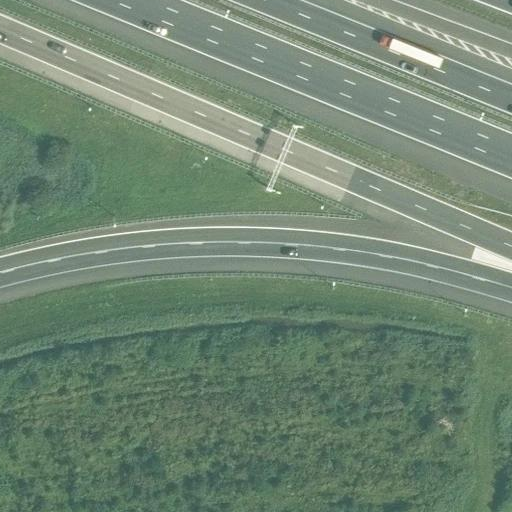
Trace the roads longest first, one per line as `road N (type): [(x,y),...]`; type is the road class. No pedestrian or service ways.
road 1 (motorway): [(0,31),(511,246)]
road 2 (motorway): [(0,274),(181,244),(273,243),(368,252),(511,289)]
road 3 (motorway): [(130,0),(511,154)]
road 4 (motorway): [(511,92),(281,0)]
